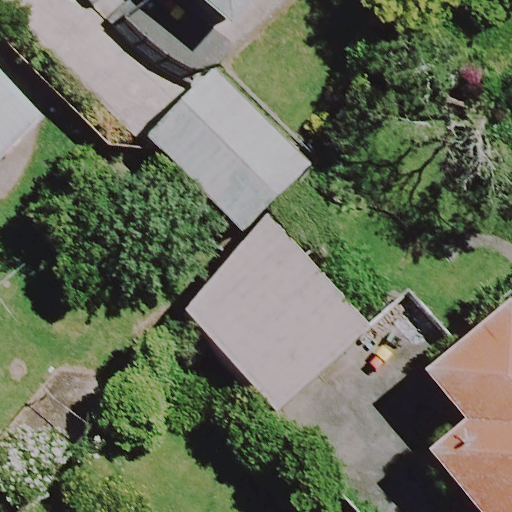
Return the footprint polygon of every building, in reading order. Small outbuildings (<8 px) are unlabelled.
[(260,0),(167,0),(221,46),(260,0)] [(303,173),(202,85),(140,156),(240,244),(303,173)] [(0,165),(33,132),(0,99),(0,165)] [(361,333),(259,237),(171,330),(274,426),(361,333)] [(511,511),(511,327),(505,319),(415,396),(455,441),(418,473),(452,511),(511,511)] [(404,432),(399,354),(345,358),(350,435),(404,432)]
